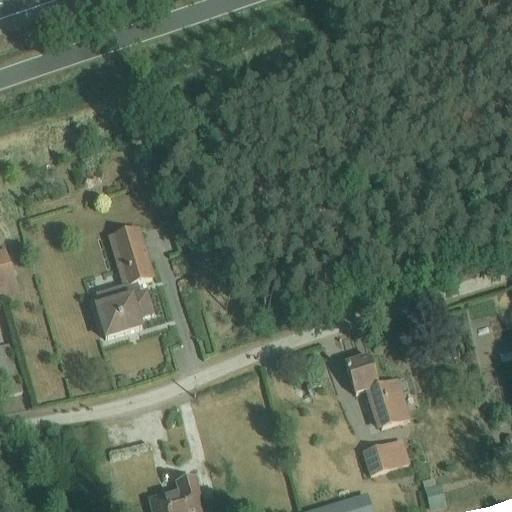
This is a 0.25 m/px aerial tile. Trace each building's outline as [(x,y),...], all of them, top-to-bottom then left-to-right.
[(99,308),(95,310),(105,344),(141,333),(138,323),(153,319),(146,295),(140,297),(138,288),(155,283),(140,231),(107,241),(122,290),(96,298),(99,308)] [(6,253),(0,254),(0,301),(20,295),(6,253)] [(0,376),(16,372),(9,347),(0,350),(0,376)] [(368,360),(345,367),(355,399),(364,397),(377,434),(411,424),(402,397),(407,395),(404,383),(378,391),(368,360)] [(16,372),(0,376),(0,390),(3,401),(22,396),(16,372)] [(403,445),(362,457),(369,480),(410,468),(403,445)] [(434,481),(422,485),(429,511),(445,511),(446,511),(440,487),(436,489),(434,481)] [(179,496),(149,504),(151,511),(202,511),(194,482),(176,487),(179,496)] [(371,511),(368,498),(319,511),(371,511)]
